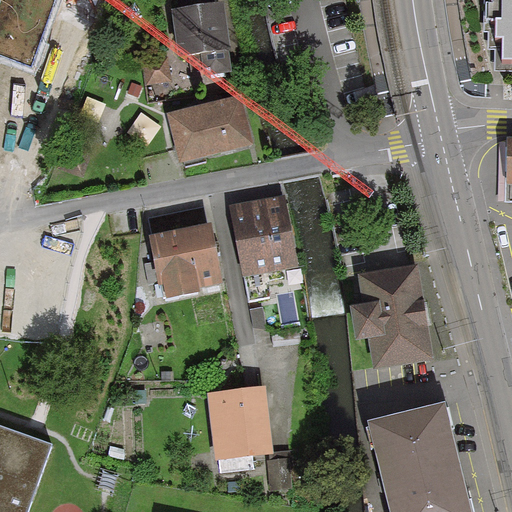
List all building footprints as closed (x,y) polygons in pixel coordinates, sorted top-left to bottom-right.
[(0,0),(0,61),(35,76),(61,0),(0,0)] [(511,0),(477,0),(476,49),(492,50),(492,69),(511,69),(511,0)] [(218,13),(173,20),(177,54),(223,48),(218,13)] [(242,94),(167,113),(179,163),(254,145),(242,94)] [(135,133),(154,144),(165,126),(146,115),(135,133)] [(285,194),(229,205),(243,278),(299,268),(285,194)] [(148,218),(152,235),(207,223),(204,207),(148,218)] [(152,235),(150,235),(160,283),(165,282),(167,296),(200,290),(199,287),(222,282),(210,223),(207,223),(152,235)] [(411,265),(350,277),(356,308),(346,311),(352,343),(358,342),(365,377),(431,364),(411,265)] [(263,307),(250,310),(254,328),(267,329),(263,307)] [(265,385),(206,394),(216,459),(275,451),(265,385)] [(461,511),(437,407),(370,422),(391,511),(461,511)] [(27,511),(51,445),(0,427),(0,511),(27,511)] [(285,466),(275,466),(274,493),(284,493),(285,466)]
